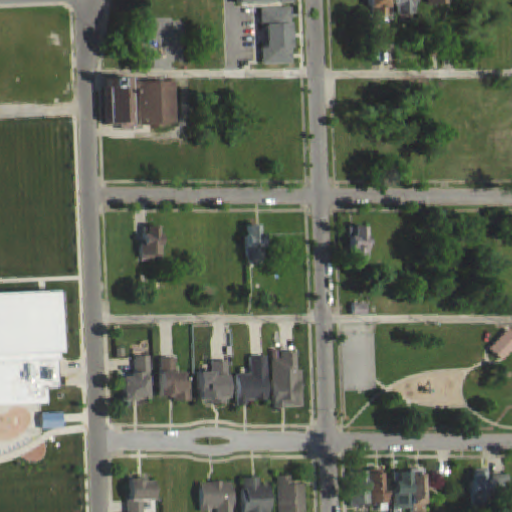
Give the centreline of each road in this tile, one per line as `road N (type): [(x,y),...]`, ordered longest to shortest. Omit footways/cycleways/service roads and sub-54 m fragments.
road 1 (residential): [(83,0),(100,511)]
road 2 (residential): [(312,0),(329,439)]
road 3 (residential): [(88,194),(511,179)]
road 4 (residential): [(98,438),(329,439)]
road 5 (residential): [(511,439),(329,439)]
